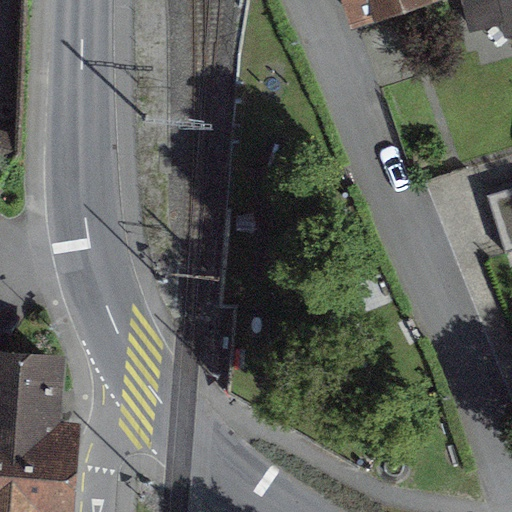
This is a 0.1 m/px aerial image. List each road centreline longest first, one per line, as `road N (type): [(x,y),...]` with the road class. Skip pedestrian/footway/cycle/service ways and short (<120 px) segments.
road 1 (residential): [(313,0),(511,480)]
road 2 (tertiary): [(83,0),(89,246),(116,330),(151,389)]
road 3 (tertiary): [(151,389),(223,472),(289,511)]
road 4 (residential): [(98,511),(103,451),(151,389)]
